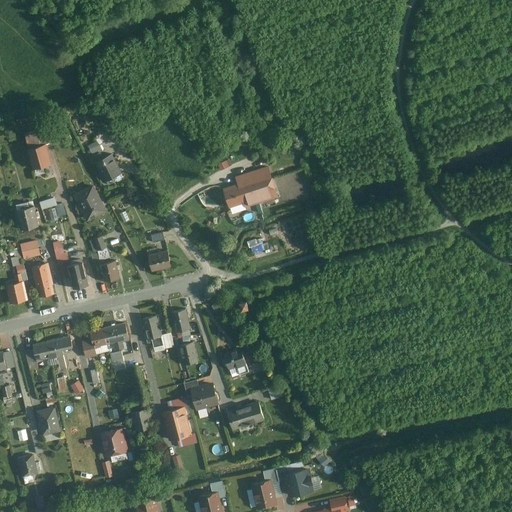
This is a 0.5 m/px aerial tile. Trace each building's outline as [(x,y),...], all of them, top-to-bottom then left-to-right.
[(38,129),(42,144),(47,143),(51,142),(46,127),(38,129)] [(53,163),(47,143),(42,144),(29,148),(34,168),(53,163)] [(101,144),(91,150),(95,155),(104,150),(101,144)] [(114,152),(97,161),(106,181),(115,177),(116,180),(118,181),(124,179),(124,175),(123,173),(124,172),(114,152)] [(278,195),(269,166),(236,176),(238,184),(223,188),(230,206),(244,201),(245,206),(278,195)] [(109,210),(95,183),(75,193),(89,221),(109,210)] [(56,196),(41,201),(43,209),(58,204),(56,196)] [(40,224),(36,205),(18,209),(22,229),(40,224)] [(164,232),(152,234),(154,242),(166,239),(164,232)] [(108,248),(103,236),(90,241),(95,253),(108,248)] [(252,254),(265,250),(261,237),(249,240),(252,254)] [(38,240),(21,244),(25,259),(41,255),(38,240)] [(170,249),(150,254),(154,271),(174,266),(170,249)] [(101,263),(99,253),(93,254),(95,264),(101,263)] [(122,277),(118,260),(102,263),(106,281),(122,277)] [(91,285),(85,261),(69,265),(75,289),(91,285)] [(56,293),(49,262),(33,266),(40,297),(56,293)] [(28,299),(22,274),(17,275),(19,283),(8,285),(11,302),(28,299)] [(249,308),(247,300),(240,302),(242,310),(249,308)] [(222,312),(216,303),(212,305),(219,314),(222,312)] [(191,330),(186,309),(172,312),(177,333),(191,330)] [(162,336),(157,316),(143,319),(148,343),(153,342),(154,347),(164,345),(162,336)] [(129,340),(125,324),(104,328),(108,345),(113,343),(114,350),(124,348),(122,341),(129,340)] [(108,345),(104,328),(90,331),(91,339),(82,342),(86,358),(96,356),(95,348),(108,345)] [(171,334),(162,336),(164,345),(165,348),(174,346),(171,334)] [(48,341),(51,357),(59,355),(59,358),(65,356),(64,350),(74,348),(72,336),(48,341)] [(51,357),(48,341),(34,344),(37,360),(51,357)] [(198,361),(194,341),(180,345),(184,365),(198,361)] [(250,371),(242,348),(225,353),(233,377),(250,371)] [(4,351),(0,351),(0,369),(1,369),(2,374),(9,373),(4,351)] [(126,369),(121,351),(112,354),(116,371),(126,369)] [(79,379),(70,383),(75,393),(84,389),(79,379)] [(190,388),(199,386),(197,380),(184,383),(188,397),(192,396),(190,388)] [(219,404),(213,382),(199,386),(190,388),(192,396),(196,410),(219,404)] [(11,383),(3,385),(5,396),(4,396),(5,402),(14,401),(11,383)] [(43,387),(46,397),(53,394),(50,385),(43,387)] [(279,388),(270,390),(271,397),(280,396),(279,388)] [(259,401),(227,411),(233,431),(265,421),(259,401)] [(110,415),(118,414),(117,402),(109,403),(110,415)] [(62,431),(56,406),(38,410),(44,436),(62,431)] [(170,411),(163,412),(167,426),(187,421),(184,407),(182,407),(170,411)] [(147,409),(131,413),(135,430),(151,426),(147,409)] [(187,421),(167,426),(171,439),(177,438),(189,435),(191,434),(187,421)] [(128,451),(123,428),(100,433),(105,456),(128,451)] [(40,473),(35,454),(19,458),(24,477),(40,473)] [(263,471),(265,481),(272,480),(273,486),(279,485),(276,469),(263,471)] [(289,473),(285,474),(287,479),(291,495),(312,490),(310,483),(312,482),(311,475),(309,476),(307,469),(289,473)] [(273,486),(272,480),(265,481),(251,484),(257,510),(277,506),(273,486)] [(210,484),(212,493),(218,492),(220,498),(226,497),(223,481),(210,484)] [(223,511),(220,498),(218,492),(212,493),(198,497),(201,511),(223,511)] [(330,499),(332,507),(341,505),(342,511),(345,511),(349,511),(346,496),(330,499)] [(135,504),(136,511),(160,511),(158,498),(135,504)]
